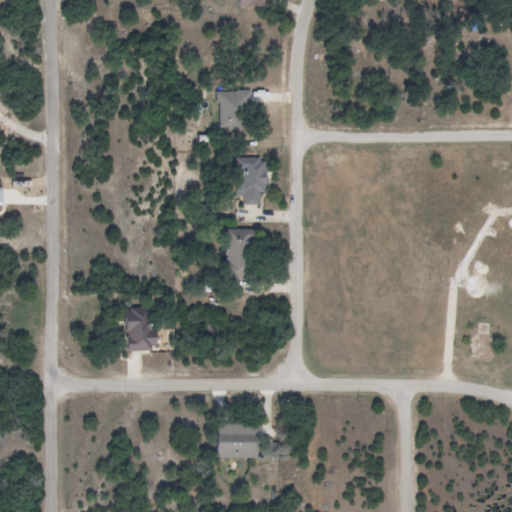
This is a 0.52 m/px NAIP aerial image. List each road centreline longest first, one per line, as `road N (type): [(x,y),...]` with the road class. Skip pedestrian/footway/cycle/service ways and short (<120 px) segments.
road 1 (residential): [(511,406),(432,390),(42,381)]
road 2 (residential): [(313,0),(298,60),(297,383)]
road 3 (residential): [(42,381),(44,0)]
road 4 (residential): [(511,130),(296,131)]
road 5 (residential): [(50,511),(42,381)]
road 6 (residential): [(408,511),(404,389)]
